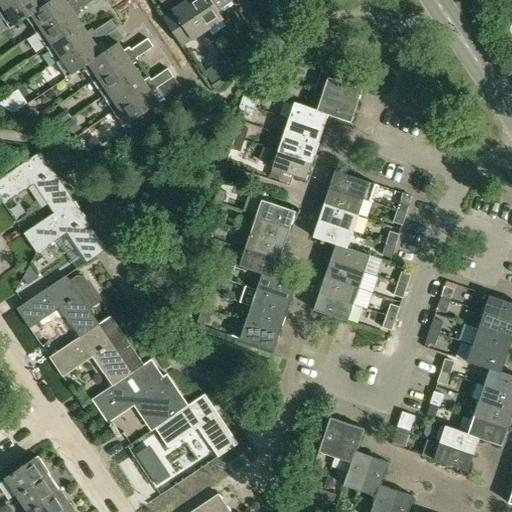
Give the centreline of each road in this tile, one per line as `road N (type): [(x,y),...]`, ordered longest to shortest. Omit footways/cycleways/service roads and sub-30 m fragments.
road 1 (residential): [(400,352),(453,195),(511,147)]
road 2 (residential): [(400,352),(382,403),(330,384),(340,356)]
road 3 (tertiary): [(511,111),(436,0)]
